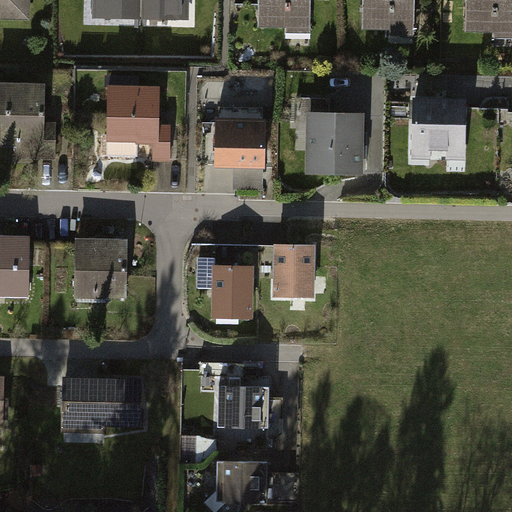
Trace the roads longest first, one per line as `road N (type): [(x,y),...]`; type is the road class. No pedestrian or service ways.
road 1 (residential): [(511,213),(171,206)]
road 2 (residential): [(172,349),(0,346)]
road 3 (residential): [(171,206),(0,202)]
road 4 (residential): [(172,349),(171,206)]
